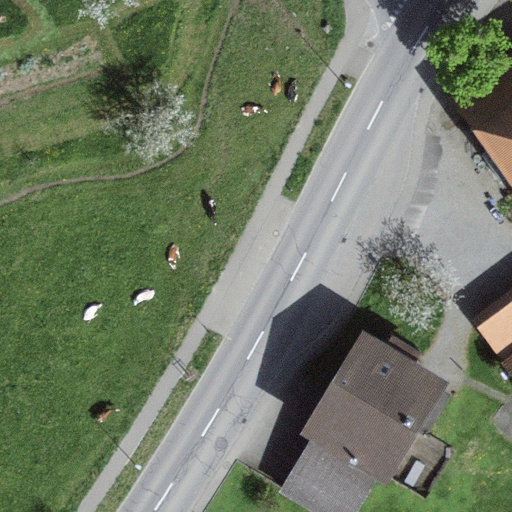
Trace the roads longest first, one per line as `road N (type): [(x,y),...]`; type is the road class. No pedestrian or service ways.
road 1 (track): [(428,23),(352,36),(79,511)]
road 2 (secondary): [(428,23),(251,359),(147,511)]
